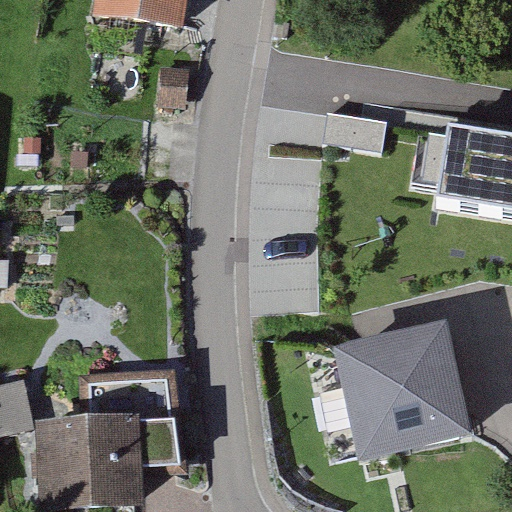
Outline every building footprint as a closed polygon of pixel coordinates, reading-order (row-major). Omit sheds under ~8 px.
[(182,0),(93,0),(89,30),(175,44),(182,0)] [(327,154),(387,162),(393,120),(333,112),(327,154)] [(511,148),(451,139),(439,211),(511,222),(511,148)] [(338,356),(361,464),(474,441),(452,333),(338,356)] [(30,433),(34,511),(132,511),(131,480),(176,478),(171,383),(83,387),(85,430),(30,433)]
